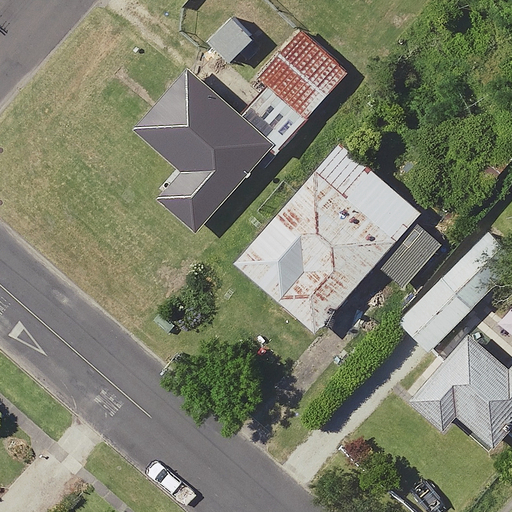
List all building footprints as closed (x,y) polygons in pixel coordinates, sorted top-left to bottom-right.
[(233,13),(208,39),(235,65),(260,39),(233,13)] [(351,69),(304,28),(261,78),(308,119),(351,69)] [(277,141),(190,66),(135,129),(182,169),(158,197),(199,232),(277,141)] [(424,210),(343,141),(238,262),(319,332),(379,263),(417,218),(424,210)] [(417,218),(379,263),(407,286),(445,242),(417,218)] [(511,250),(492,231),(400,319),(431,351),(511,272),(511,250)] [(470,331),(412,398),(446,428),(457,416),(497,449),(511,431),(511,365),(511,366),(470,331)]
